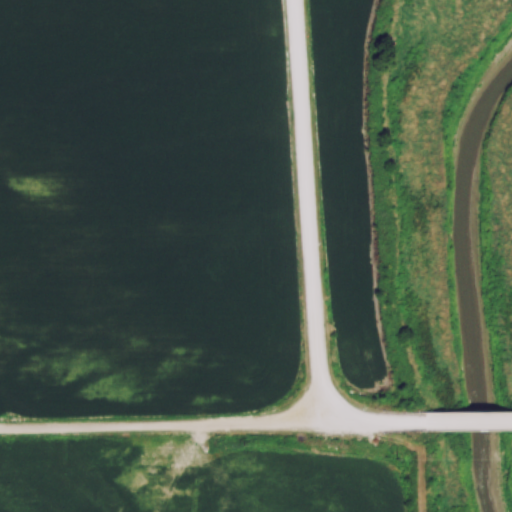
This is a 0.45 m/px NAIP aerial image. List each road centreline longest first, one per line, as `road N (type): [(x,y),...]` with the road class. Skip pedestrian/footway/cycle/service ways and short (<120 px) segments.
road 1 (residential): [(294,0),(328,415)]
road 2 (residential): [(0,418),(328,415)]
